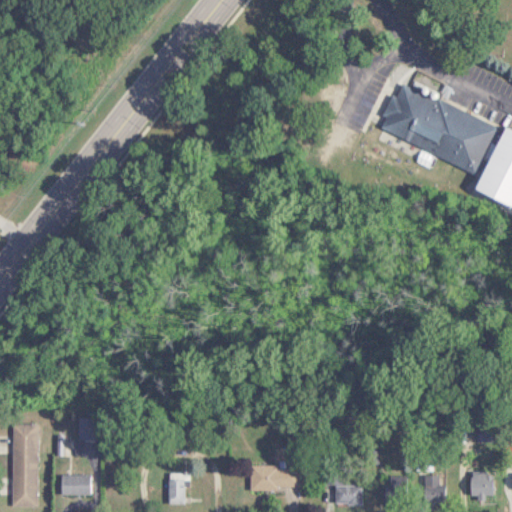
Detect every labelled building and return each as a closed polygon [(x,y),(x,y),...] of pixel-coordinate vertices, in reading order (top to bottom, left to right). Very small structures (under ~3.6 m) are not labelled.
[(476,170),(496,123),(396,81),(376,129),(476,170)] [(75,438),(94,438),(94,416),(75,416),(75,438)] [(9,423),(9,505),(34,505),(34,423),(9,423)] [(252,488),(298,488),(297,464),(251,465),(252,488)] [(469,471),(469,496),(491,496),(491,471),(469,471)] [(165,503),(183,503),(183,472),(165,472),(165,503)] [(58,474),(58,493),(88,493),(88,474),(58,474)] [(421,504),(443,504),(443,474),(421,474),(421,504)] [(360,484),(333,484),(333,504),(360,504),(360,484)]
